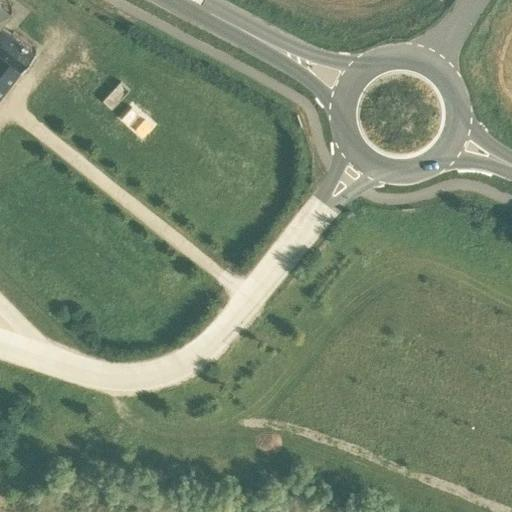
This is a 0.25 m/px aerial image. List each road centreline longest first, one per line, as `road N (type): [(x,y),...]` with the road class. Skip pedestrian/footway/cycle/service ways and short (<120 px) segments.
road 1 (secondary): [(348,86),(187,0)]
road 2 (secondary): [(348,86),(345,131),(378,165),(428,162),(451,137)]
road 3 (secondary): [(451,137),(452,88),(415,56),(384,56),(348,86)]
